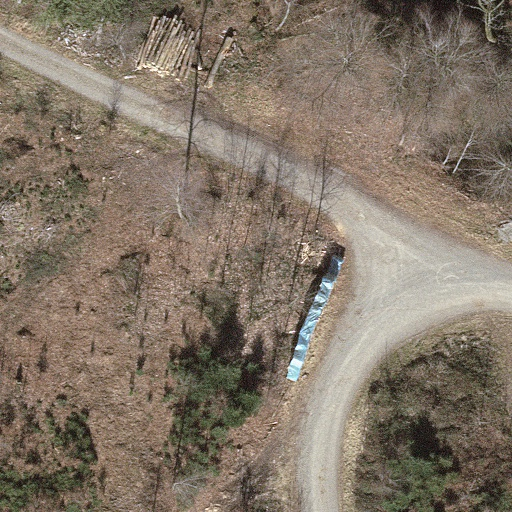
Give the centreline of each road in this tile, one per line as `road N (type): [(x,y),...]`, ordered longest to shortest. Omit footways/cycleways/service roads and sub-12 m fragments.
road 1 (track): [(406,250),(187,122),(0,51)]
road 2 (track): [(331,511),(330,380),(406,250),(511,291)]
